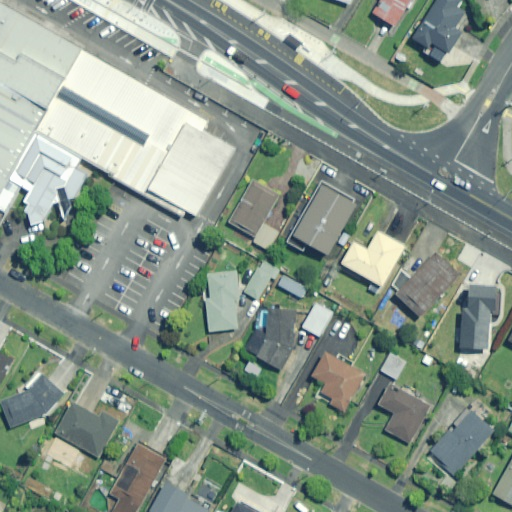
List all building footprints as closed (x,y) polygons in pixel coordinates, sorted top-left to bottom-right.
[(382,0),(373,15),(395,28),(407,9),(410,11),(413,5),(411,3),(412,0),(382,0)] [(465,1),(463,0),(437,0),(414,40),(430,50),(433,45),(449,55),(463,33),(456,29),(466,12),(460,8),(465,1)] [(81,52),(0,3),(0,194),(5,187),(34,135),(81,52)] [(206,121),(81,52),(34,135),(79,161),(192,223),(232,151),(199,133),(206,121)] [(79,161),(34,135),(5,187),(20,195),(27,199),(22,209),(28,231),(42,229),(61,194),(65,206),(76,201),(88,182),(73,172),(79,161)] [(280,196),(253,181),(229,227),(255,240),(253,244),(268,252),(278,233),(264,226),(280,196)] [(358,203),(322,184),(293,238),(308,246),(329,257),(358,203)] [(405,248),(378,233),(368,251),(354,243),(342,266),(383,288),(405,248)] [(460,276),(436,254),(397,297),(420,319),(460,276)] [(276,271),(262,263),(244,294),(257,301),(276,271)] [(242,287),(238,287),(237,273),(208,276),(211,300),(205,301),(209,333),(238,330),(234,300),(240,299),(240,298),(244,297),(242,287)] [(501,323),(503,288),(463,286),(460,351),(489,352),(491,322),(501,323)] [(333,314),(316,305),(302,329),(319,338),(333,314)] [(265,345),(257,341),(251,353),(258,356),(257,360),(281,373),(294,349),(295,311),(267,310),(266,343),(265,345)] [(366,374),(327,352),(313,378),(326,385),(321,394),(332,400),(329,405),(344,414),(366,374)] [(0,386),(14,361),(0,353),(0,386)] [(65,395),(42,376),(30,392),(2,401),(11,430),(28,424),(31,431),(46,426),(43,418),(49,417),(65,395)] [(400,395),(389,389),(379,407),(394,415),(385,432),(410,445),(430,407),(402,392),(400,395)] [(98,418),(74,404),(57,436),(99,460),(120,422),(101,411),(98,418)] [(455,480),(495,431),(469,410),(427,461),(447,477),(438,488),(448,496),(458,483),(455,480)] [(138,511),(170,458),(138,440),(124,464),(128,466),(111,496),(119,501),(113,511),(138,511)] [(511,462),(494,495),(511,505),(511,462)] [(29,469),(20,463),(10,478),(19,484),(29,469)] [(209,511),(210,511),(168,484),(150,511),(209,511)] [(256,511),(239,503),(234,511),(256,511)]
